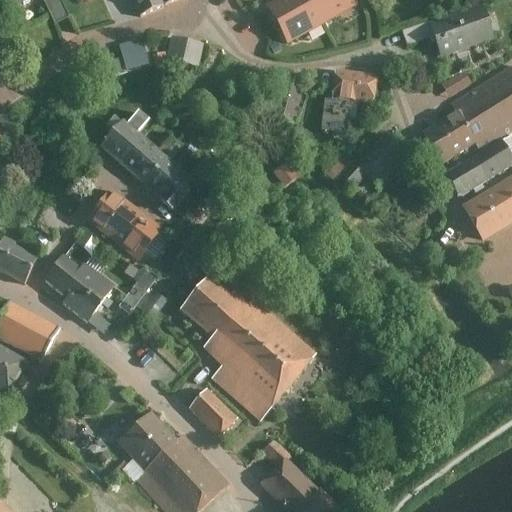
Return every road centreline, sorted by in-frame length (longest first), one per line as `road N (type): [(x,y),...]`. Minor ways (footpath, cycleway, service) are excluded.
road 1 (residential): [(256,511),(167,408),(77,327),(0,283)]
road 2 (residential): [(207,6),(234,47),(257,62),(385,72),(413,133)]
road 3 (residential): [(0,103),(84,50),(207,6)]
